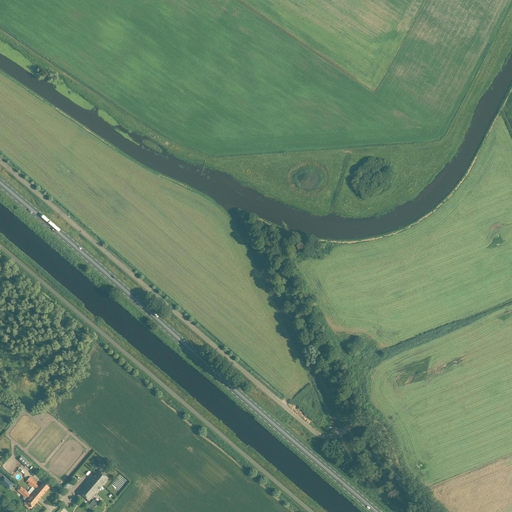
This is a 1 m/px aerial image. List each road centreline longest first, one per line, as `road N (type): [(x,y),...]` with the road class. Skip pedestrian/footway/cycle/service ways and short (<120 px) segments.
road 1 (track): [(511,13),(438,145),(216,160),(147,130),(0,30)]
road 2 (track): [(511,83),(458,184),(427,216),(393,234),(327,245),(238,212),(340,416),(368,428)]
road 3 (unclassified): [(429,511),(407,491),(373,431),(357,425),(330,436),(314,432),(0,162)]
road 4 (primary): [(377,511),(0,182)]
road 5 (unclassified): [(310,511),(0,246)]
